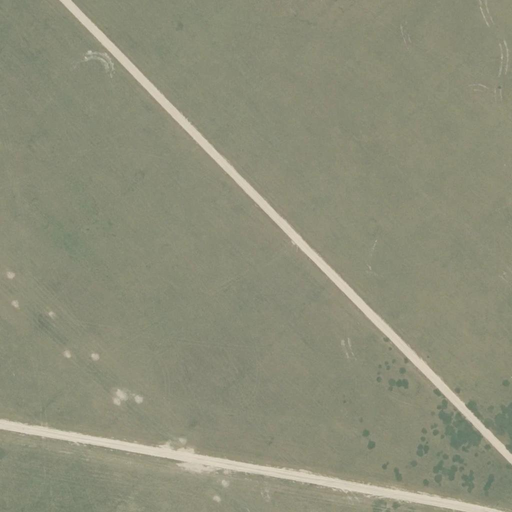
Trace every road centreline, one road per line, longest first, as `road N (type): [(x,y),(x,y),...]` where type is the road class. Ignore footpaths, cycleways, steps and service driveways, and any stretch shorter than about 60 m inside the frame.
road 1 (track): [(59,0),(511,468)]
road 2 (track): [(473,511),(0,425)]
